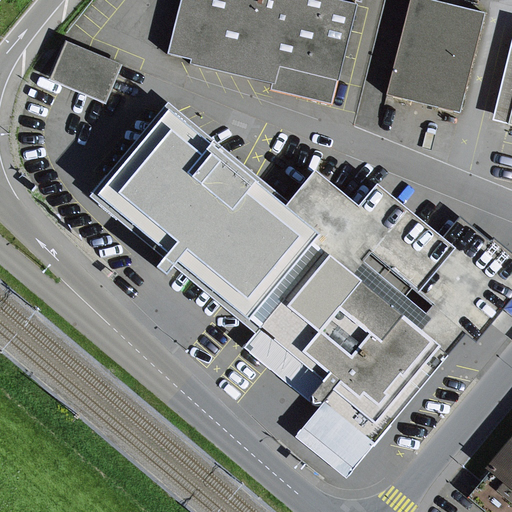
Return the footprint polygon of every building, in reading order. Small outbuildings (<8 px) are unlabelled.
[(266,94),(328,109),(353,0),(327,0),(328,1),(321,0),(178,0),(164,58),(187,64),(186,69),(268,88),(266,94)] [(457,118),(481,19),(407,2),(384,100),(457,118)] [(507,127),(511,105),(511,32),(490,123),(507,127)] [(118,69),(63,46),(48,83),(102,106),(118,69)] [(280,217),(162,121),(92,206),(161,263),(147,280),(155,286),(169,269),(242,329),(302,254),(311,242),(280,217)] [(310,179),(280,217),(311,242),(302,254),(429,356),(439,364),(462,336),(475,347),(511,301),(511,263),(457,219),(438,243),(373,190),(354,214),(310,179)] [(372,429),(429,356),(302,254),(242,329),(253,337),(317,388),(304,404),(305,414),(312,413),(327,394),(372,429)] [(317,388),(253,337),(240,353),(304,404),(317,388)] [(372,429),(327,394),(312,413),(290,441),(344,484),(381,437),(372,429)] [(511,511),(511,437),(480,474),(485,479),(465,502),(476,511),(511,511)]
